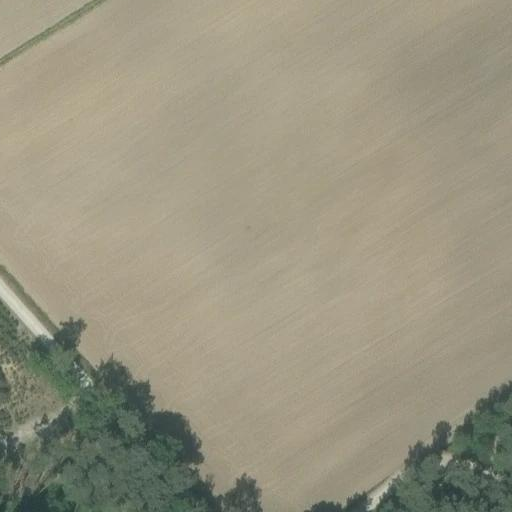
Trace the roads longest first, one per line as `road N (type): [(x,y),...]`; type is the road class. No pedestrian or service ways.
road 1 (unclassified): [(202,511),(0,289)]
road 2 (unclassified): [(511,494),(450,462),(390,480),(353,511)]
